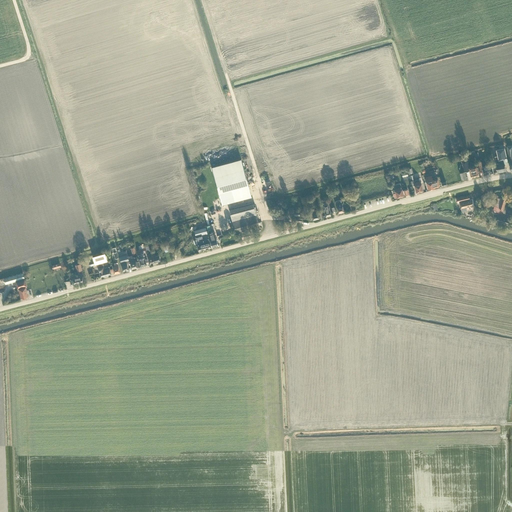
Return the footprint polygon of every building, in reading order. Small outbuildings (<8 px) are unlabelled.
[(497,172),(506,170),(505,164),(504,163),(508,162),(507,158),(505,147),(504,147),(498,148),(497,149),(500,163),(496,164),(497,172)] [(251,196),(249,187),(241,158),(212,166),(222,204),(251,196)] [(465,171),(470,170),(469,167),(467,158),(462,160),(465,171)] [(485,163),(486,166),(483,167),(481,161),(477,162),(479,170),(483,169),(484,175),(493,173),(492,167),(492,165),(491,162),(485,163)] [(477,165),(469,167),(470,170),(472,177),(476,176),(476,177),(478,176),(479,175),(477,168),(477,165)] [(428,189),(434,187),(440,186),(438,179),(433,180),(431,175),(425,176),(426,182),(428,189)] [(418,179),(413,180),(414,185),(416,192),(423,190),(421,184),(420,181),(419,181),(418,179)] [(395,190),(392,190),(394,198),(397,197),(404,195),(403,193),(403,190),(402,189),(401,189),(400,183),(394,185),(394,188),(395,190)] [(469,194),(456,197),(457,201),(459,201),(459,202),(461,208),(462,211),(467,210),(466,207),(474,205),(472,199),(467,200),(467,199),(470,198),(469,194)] [(498,201),(499,197),(497,197),(493,210),(500,212),(497,221),(502,223),(505,213),(506,211),(503,210),(505,203),(498,201)] [(338,213),(344,212),(340,200),(335,201),(338,213)] [(325,216),(331,215),(330,209),(329,206),(328,202),(322,204),(323,207),(324,211),(325,216)] [(253,203),(229,209),(232,220),(236,234),(259,228),(256,214),(253,203)] [(313,220),(319,218),(317,211),(316,207),(309,209),(310,213),(309,213),(310,216),(312,216),(313,220)] [(510,215),(505,213),(502,223),(508,224),(510,215)] [(216,237),(215,236),(217,236),(214,223),(206,225),(208,232),(211,244),(211,247),(212,247),(218,245),(217,240),(217,237),(216,237)] [(196,236),(207,233),(205,227),(194,230),(196,236)] [(211,247),(211,244),(210,244),(209,242),(208,238),(203,240),(202,235),(196,237),(198,245),(197,245),(198,251),(211,247)] [(122,271),(128,269),(126,262),(125,261),(128,260),(126,250),(120,252),(119,249),(117,249),(120,262),(122,271)] [(143,253),(141,254),(140,251),(137,252),(138,255),(137,255),(138,259),(140,266),(146,265),(145,262),(147,261),(147,258),(145,259),(144,257),(143,253)] [(99,254),(93,255),(95,264),(98,263),(102,262),(107,260),(105,254),(105,252),(99,254)] [(153,253),(147,255),(149,264),(155,262),(160,260),(159,255),(153,256),(153,253)] [(131,269),(137,267),(140,266),(138,260),(135,261),(134,257),(131,258),(129,258),(129,261),(131,269)] [(98,268),(98,269),(98,271),(100,277),(111,274),(109,266),(104,267),(103,264),(98,265),(99,267),(98,267),(98,268)] [(5,283),(24,278),(23,272),(3,277),(5,283)] [(73,284),(84,281),(82,274),(75,275),(75,274),(71,275),(72,276),(71,277),(73,284)] [(21,298),(28,296),(25,286),(26,286),(24,278),(15,281),(16,284),(17,288),(18,288),(21,298)]
